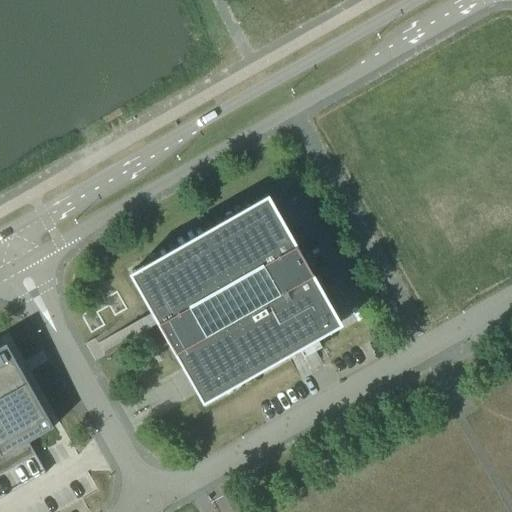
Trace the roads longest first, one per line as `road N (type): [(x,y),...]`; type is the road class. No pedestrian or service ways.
road 1 (tertiary): [(16,266),(489,0)]
road 2 (tertiary): [(416,0),(0,237)]
road 3 (unclassified): [(152,504),(511,301)]
road 4 (unclassified): [(152,504),(16,266)]
